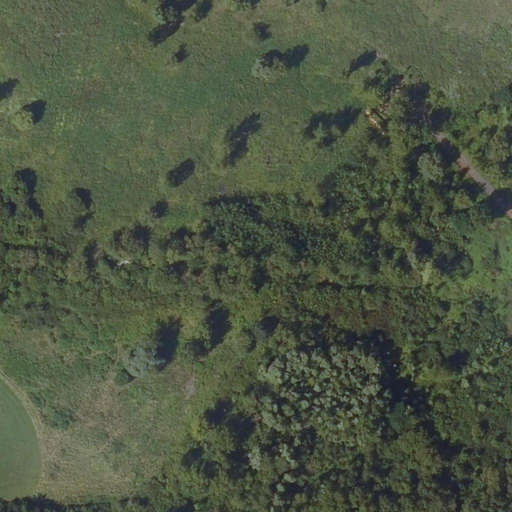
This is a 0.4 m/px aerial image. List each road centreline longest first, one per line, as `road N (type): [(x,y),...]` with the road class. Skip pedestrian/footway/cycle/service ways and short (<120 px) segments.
road 1 (track): [(0,236),(334,288),(511,296)]
road 2 (unknown): [(417,113),(511,211)]
